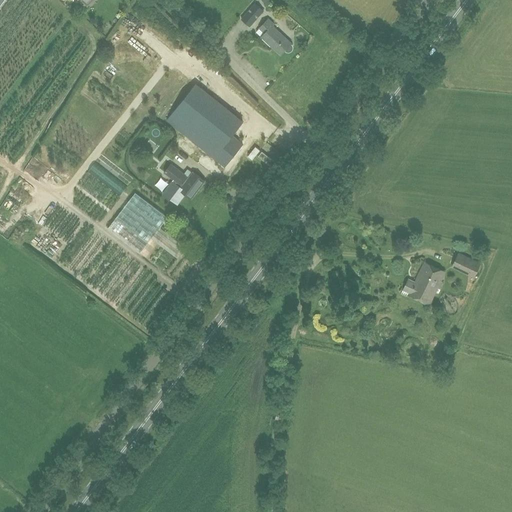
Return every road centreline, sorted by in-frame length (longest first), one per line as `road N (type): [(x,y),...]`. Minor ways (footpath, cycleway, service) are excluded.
road 1 (unclassified): [(38,511),(430,0)]
road 2 (primary): [(76,511),(467,0)]
